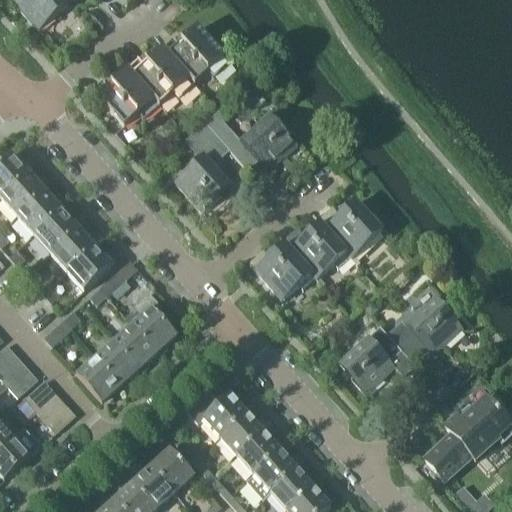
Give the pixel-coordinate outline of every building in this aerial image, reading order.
[(15,0),(11,4),(38,34),(68,8),(60,0),(15,0)] [(171,41),(162,50),(194,87),(207,75),(212,80),(229,65),(197,29),(177,47),(171,41)] [(136,62),(126,71),(158,107),(172,96),(177,102),(194,87),(162,50),(142,68),(136,62)] [(158,107),(126,71),(106,90),(101,84),(91,93),(122,128),(135,116),(142,123),(158,107)] [(221,121),(210,131),(209,132),(228,153),(246,173),(256,164),(265,175),(295,148),(268,118),(240,143),(221,121)] [(209,132),(210,131),(205,125),(183,144),(199,162),(173,185),(199,215),(229,189),(211,169),(228,153),(209,132)] [(0,168),(0,201),(28,176),(32,172),(25,165),(21,168),(12,158),(0,168)] [(0,201),(0,202),(17,221),(45,195),(44,195),(48,191),(41,183),(37,187),(28,176),(0,201)] [(17,221),(33,240),(62,214),(62,213),(65,210),(58,202),(54,206),(45,195),(17,221)] [(317,225),(320,229),(320,228),(347,258),(346,258),(357,270),(361,267),(354,260),(381,236),(355,206),(334,225),(326,217),(317,225)] [(33,240),(50,258),(78,232),(78,231),(82,228),(75,220),(71,224),(62,214),(33,240)] [(281,247),(283,250),(310,280),(321,292),(325,289),(319,283),(346,258),(347,258),(320,228),(320,229),(299,247),(291,238),(281,247)] [(50,258),(66,276),(95,250),(94,250),(98,246),(92,239),(88,243),(78,232),(50,258)] [(0,236),(0,251),(2,253),(9,245),(1,236),(0,236)] [(95,250),(66,276),(83,295),(112,269),(111,268),(115,265),(108,257),(104,261),(95,250)] [(310,280),(283,250),(264,267),(257,260),(247,268),(281,306),(310,280)] [(9,262),(17,271),(24,264),(16,255),(9,262)] [(25,280),(34,290),(41,283),(33,274),(25,280)] [(118,275),(98,292),(106,300),(105,301),(106,302),(126,284),(118,275)] [(42,298),(50,308),(58,302),(50,292),(42,298)] [(106,300),(98,292),(89,301),(96,309),(105,301),(106,300)] [(141,318),(132,327),(158,356),(176,339),(153,314),(159,309),(150,299),(136,312),(141,318)] [(373,304),(366,311),(372,317),(377,313),(377,309),(373,304)] [(401,326),(385,339),(410,366),(411,365),(424,353),(431,360),(460,334),(434,304),(404,330),(401,326)] [(72,316),(63,324),(70,332),(79,324),(72,316)] [(70,332),(63,324),(43,343),(51,352),(71,334),(70,332)] [(132,327),(113,344),(139,373),(158,356),(132,327)] [(410,366),(385,339),(379,332),(367,342),(338,369),(364,399),(394,372),(402,381),(414,370),(411,365),(410,366)] [(113,344),(95,361),(121,389),(139,373),(113,344)] [(0,370),(14,357),(7,349),(0,354),(0,370)] [(0,382),(1,384),(21,366),(14,357),(0,370),(0,382)] [(121,389),(95,361),(75,379),(101,407),(121,389)] [(9,393),(29,375),(21,366),(1,384),(3,386),(9,393)] [(29,375),(9,393),(17,402),(38,384),(29,375)] [(0,400),(9,393),(3,386),(0,387),(0,400)] [(24,404),(31,412),(51,393),(44,386),(24,404)] [(31,412),(38,420),(59,402),(51,393),(31,412)] [(204,423),(221,442),(247,418),(230,399),(218,410),(207,398),(209,396),(209,395),(186,415),(198,428),(204,423)] [(38,420),(46,429),(67,411),(59,402),(38,420)] [(450,440),(423,464),(443,487),(470,462),(473,466),(490,452),(497,446),(501,451),(511,440),(511,423),(503,414),(498,418),(485,404),(471,416),(467,411),(443,432),(450,440)] [(67,411),(46,429),(55,438),(75,420),(67,411)] [(221,442),(238,460),(264,436),(247,418),(221,442)] [(0,451),(12,440),(0,426),(0,451)] [(238,460),(254,478),(280,455),(264,436),(238,460)] [(176,447),(194,467),(199,462),(203,458),(186,439),(176,447)] [(12,440),(0,451),(0,480),(3,484),(30,460),(12,440)] [(170,452),(151,470),(175,497),(194,479),(170,452)] [(264,505),(272,498),(270,497),(297,473),(280,455),(254,478),(255,479),(247,486),(264,505)] [(194,467),(210,485),(215,480),(199,462),(194,467)] [(151,470),(132,486),(155,511),(158,511),(175,497),(151,470)] [(270,497),(272,498),(284,511),(290,511),(313,491),(297,473),(270,497)] [(210,485),(226,503),(232,498),(215,480),(210,485)] [(155,511),(132,486),(114,503),(122,511),(155,511)] [(313,491),(290,511),(330,511),(331,511),(313,491)] [(226,503),(234,511),(243,511),(232,498),(226,503)] [(122,511),(114,503),(103,511),(122,511)]
